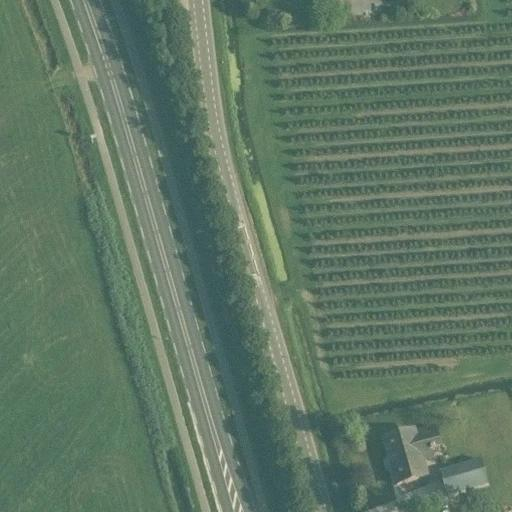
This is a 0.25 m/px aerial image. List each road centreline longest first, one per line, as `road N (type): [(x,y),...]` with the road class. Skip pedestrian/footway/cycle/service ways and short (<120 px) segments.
road 1 (primary): [(238,511),(159,220),(85,0)]
road 2 (tertiary): [(321,511),(214,149),(193,0)]
